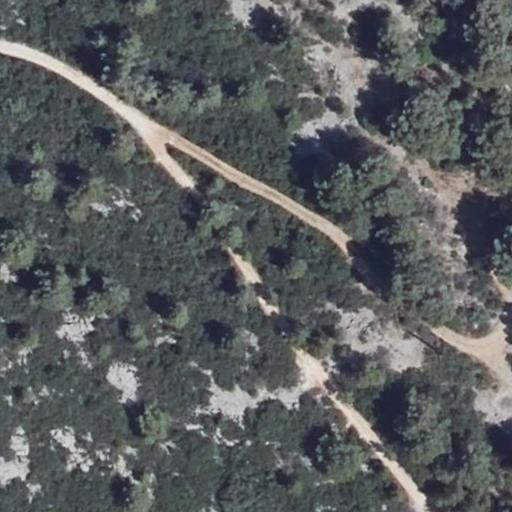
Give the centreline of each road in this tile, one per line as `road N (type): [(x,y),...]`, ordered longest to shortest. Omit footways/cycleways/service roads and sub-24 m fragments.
road 1 (track): [(0,52),(147,115),(358,244),(453,329),(511,360)]
road 2 (track): [(147,115),(437,511)]
